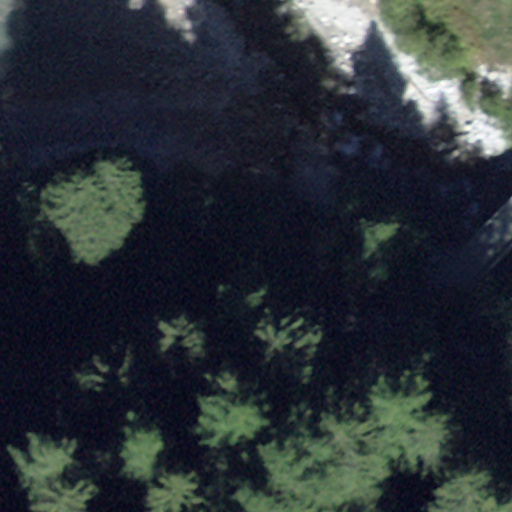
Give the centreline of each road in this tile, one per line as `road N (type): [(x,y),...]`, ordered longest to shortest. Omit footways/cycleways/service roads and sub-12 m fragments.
road 1 (track): [(0,286),(234,262),(412,324),(511,222)]
road 2 (track): [(0,215),(234,262)]
